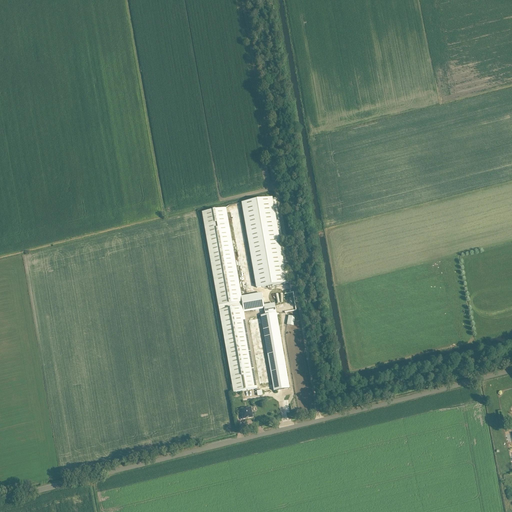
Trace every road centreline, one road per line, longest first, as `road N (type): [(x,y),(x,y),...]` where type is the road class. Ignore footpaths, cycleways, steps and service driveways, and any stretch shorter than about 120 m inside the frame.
road 1 (unclassified): [(511,372),(0,500)]
road 2 (track): [(247,0),(324,419)]
